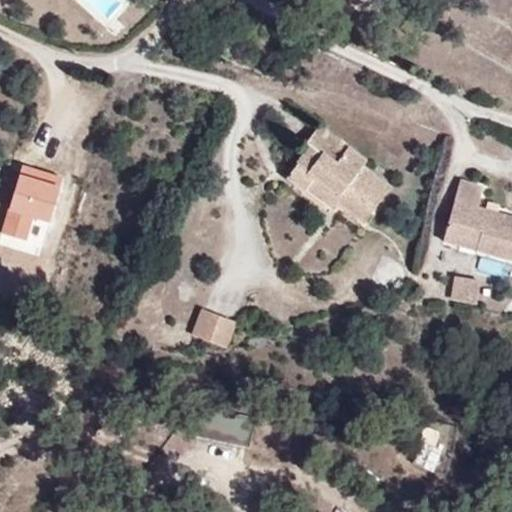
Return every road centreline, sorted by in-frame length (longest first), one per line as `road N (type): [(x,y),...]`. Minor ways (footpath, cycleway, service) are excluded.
road 1 (unclassified): [(253,0),(372,64),(511,121)]
road 2 (unclassified): [(0,29),(75,60),(121,59),(185,0)]
